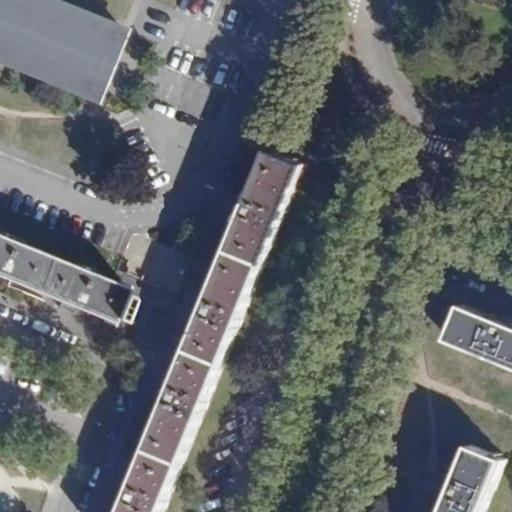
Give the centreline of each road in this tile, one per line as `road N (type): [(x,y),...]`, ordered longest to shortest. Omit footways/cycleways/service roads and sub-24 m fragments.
road 1 (residential): [(0,165),(132,220),(207,194),(284,0)]
road 2 (tertiary): [(430,115),(316,511)]
road 3 (residential): [(0,317),(91,349),(111,368),(107,403),(65,511)]
road 4 (tertiary): [(379,0),(372,32),(379,67),(400,96),(430,115)]
road 5 (unknown): [(394,241),(511,288)]
